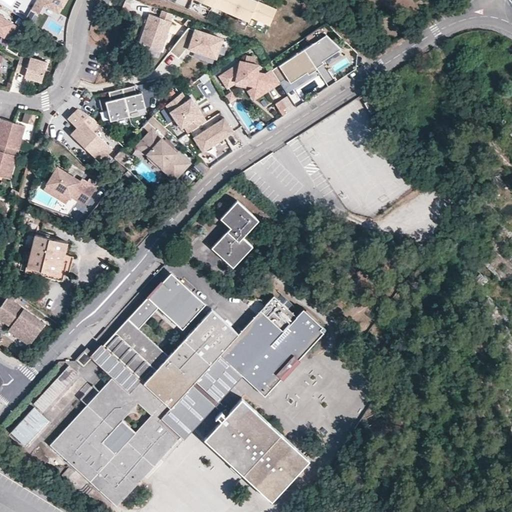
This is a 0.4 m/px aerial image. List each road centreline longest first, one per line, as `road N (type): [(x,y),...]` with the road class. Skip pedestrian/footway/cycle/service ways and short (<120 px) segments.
road 1 (residential): [(17,384),(248,151),(435,30),(479,15)]
road 2 (residential): [(0,95),(30,103),(63,90),(89,0)]
